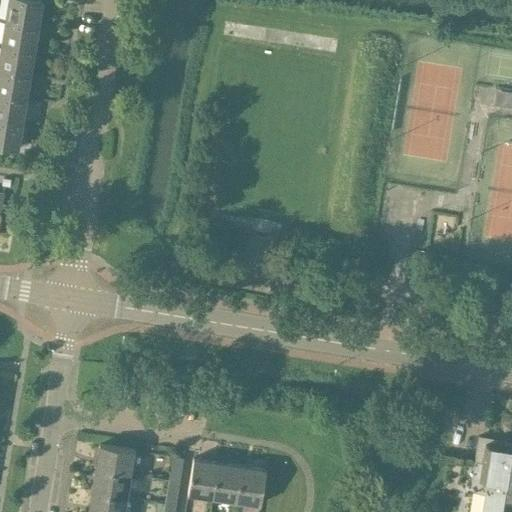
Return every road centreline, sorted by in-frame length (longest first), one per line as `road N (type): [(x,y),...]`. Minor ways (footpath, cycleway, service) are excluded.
road 1 (tertiary): [(511,370),(70,300)]
road 2 (residential): [(70,300),(116,0)]
road 3 (residential): [(191,432),(54,409)]
